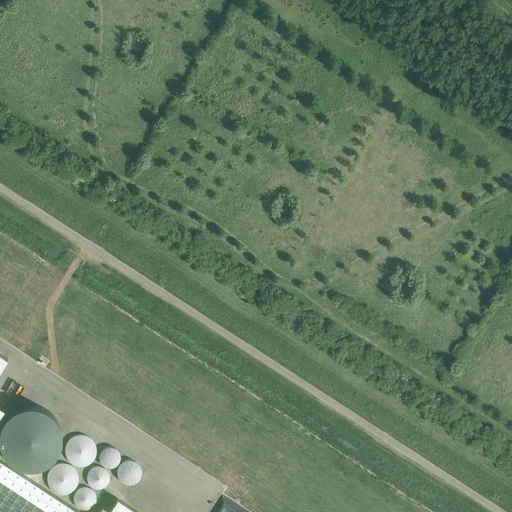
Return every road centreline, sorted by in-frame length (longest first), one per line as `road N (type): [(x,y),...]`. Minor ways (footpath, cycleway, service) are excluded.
road 1 (track): [(511,174),(298,284),(195,209),(109,172),(88,103),(94,0)]
road 2 (unclassified): [(500,511),(0,188)]
